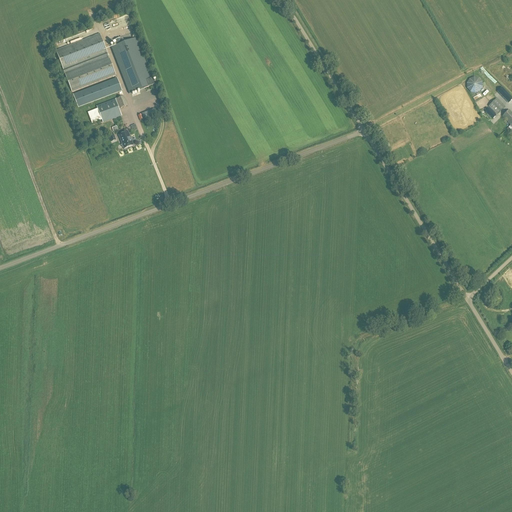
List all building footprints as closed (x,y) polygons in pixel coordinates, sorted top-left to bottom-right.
[(127,32),(128,35),(134,33),(132,27),(109,36),(110,38),(127,32)] [(89,29),(73,35),(74,39),(86,35),(85,32),(90,31),(89,29)] [(56,51),(72,93),(116,76),(100,34),(56,51)] [(112,48),(129,94),(154,85),(137,39),(112,48)] [(73,95),(78,108),(122,91),(117,78),(73,95)] [(481,92),(483,88),(483,83),(480,79),(475,78),(470,79),(467,84),(468,89),(471,93),(476,94),(481,92)] [(511,98),(504,91),(500,95),(508,104),(511,100),(511,98)] [(117,99),(120,109),(128,106),(124,96),(117,99)] [(122,116),(115,99),(97,106),(98,109),(88,113),(93,124),(102,120),(103,123),(122,116)] [(489,107),(496,115),(504,107),(497,100),(489,107)] [(489,108),(485,112),(489,116),(488,116),(489,118),(490,117),(493,120),(497,116),(489,108)] [(138,116),(140,122),(156,117),(154,110),(138,116)] [(502,117),(511,126),(511,113),(509,111),(502,117)] [(129,132),(119,136),(122,145),(123,148),(124,147),(124,149),(134,146),(129,132)]
